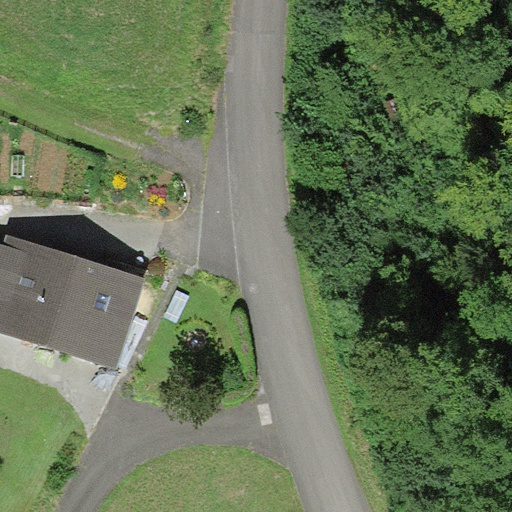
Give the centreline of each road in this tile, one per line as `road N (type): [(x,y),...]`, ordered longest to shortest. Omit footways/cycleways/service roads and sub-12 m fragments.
road 1 (unclassified): [(264,0),(246,176),(272,315),(317,440)]
road 2 (residential): [(72,511),(92,481),(130,450),(174,437),(317,440)]
road 3 (track): [(0,87),(146,151),(246,176)]
